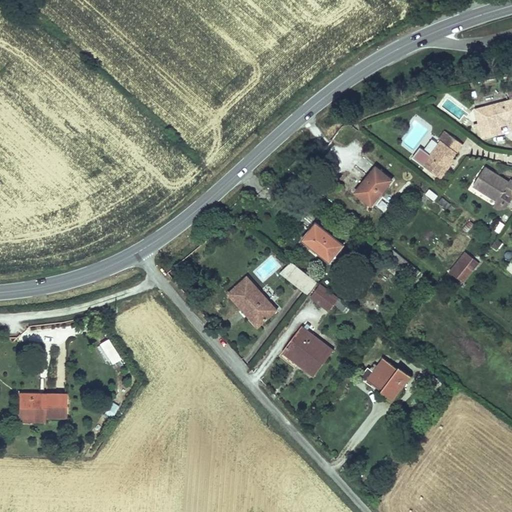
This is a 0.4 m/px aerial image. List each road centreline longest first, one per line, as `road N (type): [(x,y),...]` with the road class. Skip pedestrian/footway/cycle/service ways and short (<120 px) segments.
road 1 (primary): [(137,251),(344,81),(437,29),(511,5)]
road 2 (unclassified): [(137,251),(368,511)]
road 3 (primary): [(0,291),(66,280),(137,251)]
